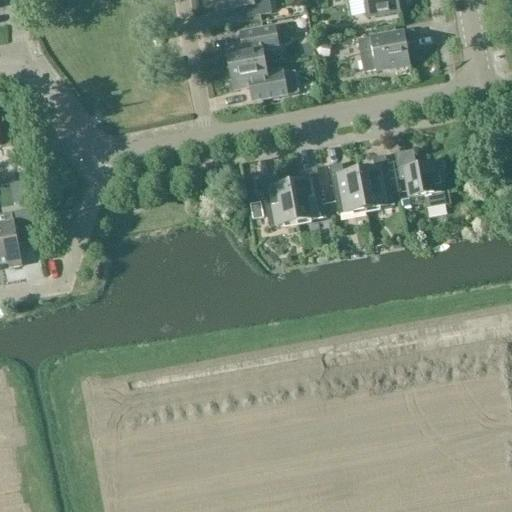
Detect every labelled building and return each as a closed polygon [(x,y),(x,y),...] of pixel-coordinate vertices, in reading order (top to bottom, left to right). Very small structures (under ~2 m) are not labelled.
[(217,0),(220,13),(245,8),(248,20),(272,15),(269,0),(217,0)] [(398,0),(363,0),(367,20),(401,13),(398,0)] [(242,48),(227,51),(230,72),(273,64),(271,54),(279,52),(275,30),(240,36),(242,48)] [(358,42),(364,75),(377,73),(410,67),(407,46),(416,44),(414,33),(404,35),(404,34),(371,40),(358,42)] [(288,98),(287,96),(285,83),(277,84),(273,64),(230,72),(234,93),(250,90),(253,104),(288,98)] [(0,149),(13,147),(8,124),(0,125),(0,149)] [(425,198),(427,210),(446,207),(444,195),(446,195),(441,165),(416,170),(413,154),(396,157),(401,182),(406,181),(409,201),(425,198)] [(375,170),(359,173),(367,212),(395,207),(386,159),(373,161),(375,170)] [(338,218),(367,212),(359,173),(344,176),(342,167),(330,169),(338,218)] [(306,183),(291,186),(298,225),(326,220),(317,172),(305,174),(306,183)] [(270,230),(298,225),(291,186),(275,189),(273,180),(261,182),(270,230)] [(261,205),(251,207),(253,222),(263,220),(261,205)] [(13,223),(0,225),(0,262),(1,267),(9,266),(10,270),(23,268),(19,247),(36,243),(30,212),(12,215),(13,223)] [(477,356),(453,360),(455,374),(466,372),(470,393),(511,385),(511,375),(510,363),(480,368),(477,356)] [(391,371),(364,376),(372,420),(397,415),(399,427),(413,425),(409,400),(396,402),(391,371)] [(324,384),(302,388),(309,430),(330,426),(332,438),(346,435),(342,411),(329,413),(324,384)] [(475,414),(463,416),(465,430),(490,425),(488,413),(511,408),(511,385),(470,393),(470,394),(471,394),(475,414)] [(285,421),(272,423),(277,448),(290,446),(288,434),(309,430),(302,388),(279,392),(285,421)] [(153,415),(126,420),(129,437),(127,437),(131,459),(133,458),(134,464),(160,459),(162,471),(176,468),(171,443),(158,446),(153,415)] [(494,447),(469,452),(472,466),(483,464),(487,485),(511,480),(511,457),(497,460),(494,447)] [(491,506),(480,508),(480,511),(506,511),(505,505),(511,503),(511,480),(487,485),(487,486),(488,486),(491,506)] [(413,511),(409,491),(369,499),(371,511),(413,511)] [(371,511),(369,499),(328,506),(329,511),(371,511)]
